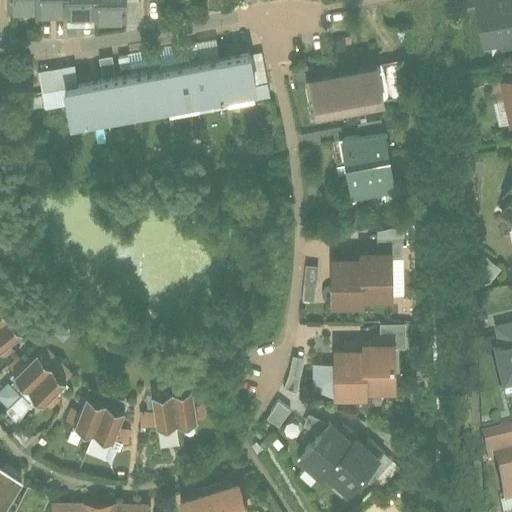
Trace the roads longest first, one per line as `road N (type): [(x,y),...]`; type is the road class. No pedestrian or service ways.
road 1 (residential): [(267,24),(293,145),(301,251),(273,382)]
road 2 (residential): [(0,47),(84,50),(267,24)]
